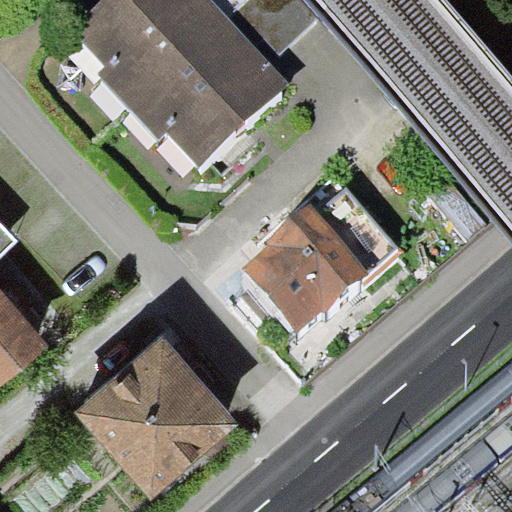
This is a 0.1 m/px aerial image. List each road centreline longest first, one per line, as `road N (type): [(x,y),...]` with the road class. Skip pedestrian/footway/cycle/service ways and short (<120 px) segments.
road 1 (primary): [(511,289),(312,464)]
road 2 (residential): [(172,274),(0,86)]
road 3 (residential): [(312,464),(172,274)]
road 4 (residential): [(0,425),(172,274)]
